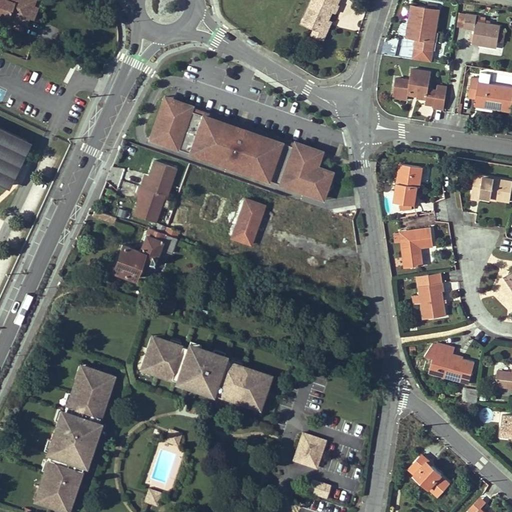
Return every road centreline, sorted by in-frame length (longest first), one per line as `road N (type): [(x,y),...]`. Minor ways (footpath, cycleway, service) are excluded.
road 1 (secondary): [(0,350),(151,32)]
road 2 (residential): [(396,368),(357,114)]
road 3 (residential): [(192,21),(357,114)]
road 4 (residential): [(511,488),(396,368)]
road 5 (residential): [(357,114),(401,131),(511,147)]
road 6 (residential): [(370,511),(396,368)]
